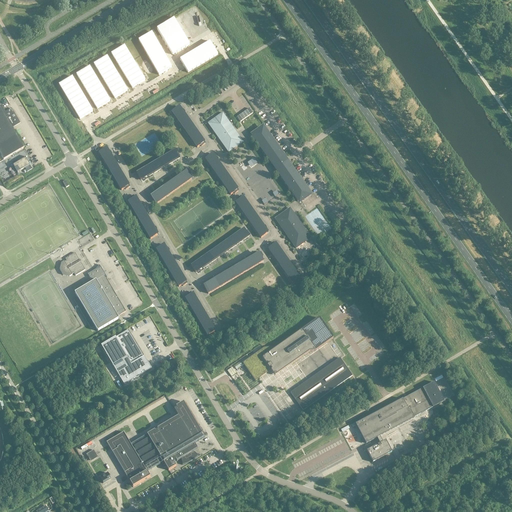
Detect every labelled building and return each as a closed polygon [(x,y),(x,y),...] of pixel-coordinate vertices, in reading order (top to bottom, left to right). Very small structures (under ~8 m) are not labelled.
[(178,14),(177,15),(178,16),(181,15),(189,29),(190,30),(190,31),(190,30),(191,32),(192,33),(192,34),(201,49),(198,50),(199,52),(200,51),(199,50),(202,49),(202,50),(203,49),(202,49),(205,47),(205,48),(206,48),(205,47),(208,45),(208,46),(209,46),(208,45),(211,44),(212,44),(212,43),(214,42),(214,43),(215,42),(215,41),(217,40),(217,41),(218,40),(194,6),(178,15),(178,14)] [(122,47),(122,48),(122,49),(123,49),(126,54),(125,51),(128,49),(131,55),(178,27),(174,19),(173,17),(172,18),(173,18),(123,48),(122,47)] [(112,54),(56,87),(62,97),(61,98),(63,97),(62,96),(118,63),(113,55),(112,53),(112,54)] [(188,63),(169,74),(174,82),(173,82),(174,84),(175,84),(175,83),(197,70),(198,70),(197,68),(197,69),(194,64),(193,64),(195,66),(191,68),(188,63)] [(102,118),(101,118),(104,123),(104,124),(105,125),(105,124),(164,89),(165,90),(165,89),(164,88),(159,80),(103,113),(106,119),(103,121),(102,118)] [(224,100),(224,101),(246,132),(246,131),(248,130),(249,130),(248,130),(250,128),(250,129),(251,128),(255,125),(255,126),(256,125),(255,125),(257,124),(258,124),(258,123),(259,122),(260,122),(238,90),(237,91),(238,91),(236,93),(236,92),(235,93),(234,94),(233,94),(233,95),(229,97),(228,97),(229,98),(227,99),(226,99),(225,101),(224,100)] [(0,153),(3,160),(24,148),(12,128),(20,123),(11,108),(6,112),(0,102),(0,153)] [(68,106),(67,107),(67,108),(68,108),(85,136),(94,130),(95,131),(96,131),(95,129),(94,129),(93,130),(77,102),(69,107),(68,106)] [(181,106),(178,107),(172,112),(197,148),(200,145),(201,147),(205,144),(184,113),(185,112),(183,110),(181,107),(182,107),(181,106)] [(222,113),(207,123),(228,153),(243,142),(222,113)] [(261,128),(256,131),(253,134),(254,136),(252,137),(271,164),(270,164),(270,165),(270,166),(271,167),(272,167),(273,167),(275,166),(278,171),(277,172),(297,201),(299,200),(301,203),(309,197),(307,194),(310,193),(289,163),(288,164),(285,159),(286,158),(286,157),(286,156),(286,155),(285,155),(284,155),(283,155),(265,129),(262,130),(261,128)] [(106,149),(99,153),(121,190),(125,188),(125,190),(130,187),(111,155),(112,154),(111,152),(109,149),(108,147),(106,149)] [(174,151),(166,156),(137,173),(141,180),(142,182),(143,182),(143,181),(146,179),(147,180),(149,178),(148,177),(180,158),(178,153),(176,154),(174,151)] [(212,154),(211,155),(205,159),(230,195),(234,193),(234,194),(238,192),(240,190),(239,189),(237,186),(235,184),(234,185),(212,154)] [(17,160),(12,163),(14,165),(13,165),(18,174),(18,173),(17,172),(25,168),(25,169),(27,172),(32,169),(25,158),(18,162),(17,160)] [(151,198),(156,204),(192,179),(189,176),(191,175),(188,171),(157,192),(156,191),(154,192),(154,193),(151,195),(151,194),(150,195),(151,198)] [(241,197),(238,199),(239,200),(235,202),(261,238),(268,233),(247,202),(248,201),(246,199),(244,196),(243,195),(241,197)] [(135,196),(134,196),(131,198),(131,200),(128,202),(150,239),(157,235),(160,234),(159,232),(158,233),(157,230),(157,229),(155,227),(154,228),(135,196)] [(296,248),(311,238),(290,208),(275,219),(296,248)] [(244,229),(236,234),(191,266),(195,272),(197,275),(198,274),(198,273),(201,271),(201,272),(203,270),(203,269),(250,235),(247,231),(246,232),(244,229)] [(275,242),(274,243),(270,245),(271,246),(268,249),(293,285),(300,280),(302,278),(301,277),(299,274),(298,272),(296,273),(275,242)] [(163,245),(156,249),(179,287),(182,285),(183,286),(187,284),(168,251),(169,251),(168,248),(166,245),(165,244),(163,245)] [(204,287),(208,294),(264,261),(262,258),(263,257),(260,252),(210,282),(209,281),(207,282),(204,284),(202,285),(204,287)] [(60,270),(63,275),(69,277),(72,275),(72,274),(74,273),(76,276),(85,270),(75,253),(65,259),(66,261),(64,262),(64,261),(61,263),(60,270)] [(100,267),(96,270),(88,274),(92,282),(75,293),(78,298),(74,300),(91,329),(95,327),(98,331),(119,319),(117,317),(126,311),(104,276),(105,275),(105,276),(106,275),(100,265),(99,265),(100,267)] [(220,319),(219,320),(222,324),(222,325),(223,326),(223,325),(282,290),(283,291),(283,290),(282,289),(277,281),(221,314),(224,320),(221,322),(220,319)] [(192,292),(191,293),(188,295),(189,296),(185,298),(204,330),(208,336),(214,332),(217,330),(216,329),(214,326),(213,324),(211,324),(192,292)] [(270,370),(274,375),(274,376),(275,376),(276,376),(276,375),(292,365),(309,352),(310,352),(315,351),(316,351),(332,339),(333,339),(333,338),(333,337),(320,319),(319,319),(319,318),(318,318),(318,319),(279,346),(264,348),(263,348),(244,362),(243,362),(243,363),(243,364),(254,380),(255,380),(255,381),(256,381),(256,380),(270,370)] [(116,337),(102,349),(124,385),(151,369),(144,356),(128,330),(116,337)] [(352,376),(340,358),(290,393),(303,411),(352,376)] [(359,431),(360,433),(361,436),(365,444),(376,438),(380,444),(366,451),(373,463),(392,452),(386,441),(383,442),(379,436),(444,402),(434,383),(355,424),(356,426),(359,431)] [(184,405),(175,411),(179,417),(158,430),(159,431),(157,433),(156,431),(132,446),(125,434),(108,444),(129,480),(131,479),(132,482),(131,483),(134,489),(151,478),(148,473),(164,463),(170,472),(177,468),(175,464),(182,460),(183,461),(182,461),(184,466),(185,466),(186,465),(188,465),(189,464),(190,464),(192,463),(194,462),(195,461),(196,460),(197,459),(198,458),(199,457),(195,454),(194,453),(199,450),(196,445),(204,439),(207,438),(206,436),(203,437),(184,405)] [(88,456),(91,462),(99,457),(95,451),(88,456)] [(112,480),(108,474),(100,479),(104,485),(112,480)]
